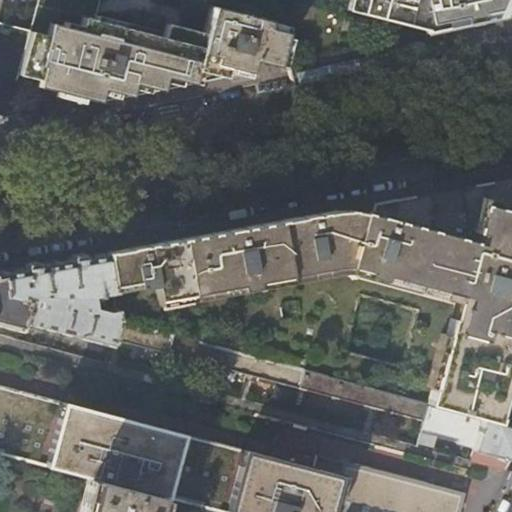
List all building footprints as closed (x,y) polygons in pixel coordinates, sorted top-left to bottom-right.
[(37,0),(14,83),(34,88),(40,111),(137,94),(166,88),(275,66),(284,32),(267,28),(269,20),(213,6),(206,32),(170,22),(166,37),(92,17),(97,0),(37,0)] [(511,0),(350,0),(348,11),(423,30),(423,34),(428,33),(457,27),(500,18),(511,15),(511,0)] [(167,336),(240,356),(236,372),(421,421),(426,405),(479,418),(498,423),(511,389),(511,178),(373,203),(367,214),(345,209),(103,253),(111,293),(114,309),(116,322),(167,336)] [(52,262),(1,271),(6,296),(26,302),(20,324),(110,348),(112,340),(116,322),(114,309),(104,310),(93,308),(93,304),(99,303),(98,295),(111,293),(103,253),(52,262)] [(0,327),(18,332),(20,324),(26,302),(6,296),(1,271),(0,271),(0,327)] [(163,353),(167,336),(116,322),(112,340),(163,353)] [(167,336),(163,353),(236,372),(240,356),(167,336)] [(0,450),(91,475),(167,496),(226,511),(458,511),(460,504),(463,494),(316,455),(312,469),(0,386),(0,450)] [(471,447),(479,418),(426,405),(421,421),(416,441),(431,445),(434,432),(457,438),(455,443),(458,443),(469,445),(469,446),(471,447)] [(511,426),(498,423),(479,418),(471,447),(467,460),(505,470),(511,453),(511,426)] [(442,488),(445,477),(353,451),(350,461),(442,488)] [(162,511),(167,496),(91,475),(82,511),(162,511)]
